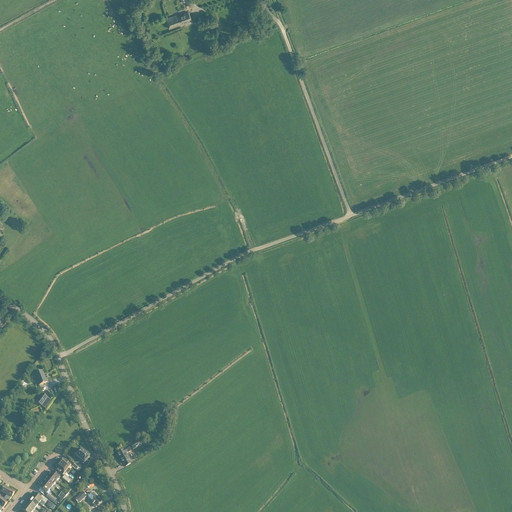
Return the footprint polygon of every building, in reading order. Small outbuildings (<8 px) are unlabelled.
[(179,14),(166,19),(169,28),(192,20),(189,12),(179,15),(179,14)] [(42,371),(35,374),(39,386),(47,383),(42,371)] [(42,394),(36,402),(41,406),(42,406),(46,400),(48,398),(42,394)] [(133,450),(142,445),(139,441),(130,446),(133,450)] [(126,467),(131,464),(129,461),(129,460),(126,454),(130,451),(127,445),(123,448),(124,450),(117,454),(123,464),(124,464),(126,467)] [(75,456),(84,463),(83,464),(85,466),(84,467),(87,470),(91,464),(88,462),(86,461),(90,457),(90,456),(89,456),(81,449),(80,449),(80,450),(79,449),(76,452),(77,453),(75,455),(75,456)] [(61,461),(59,464),(69,472),(71,470),(68,469),(71,466),(68,463),(65,461),(63,459),(61,462),(61,461)] [(69,472),(59,464),(57,466),(55,469),(58,471),(60,473),(63,475),(65,472),(68,474),(69,472)] [(51,474),(49,476),(56,482),(60,478),(53,472),(51,474)] [(49,476),(46,480),(53,486),(56,482),(49,476)] [(46,480),(43,484),(50,490),(53,486),(46,480)] [(43,484),(42,484),(41,486),(39,488),(46,494),(50,490),(43,484)] [(3,500),(7,503),(12,498),(15,492),(4,487),(1,492),(7,495),(3,500)] [(78,497),(86,490),(84,487),(76,494),(78,497)] [(83,492),(75,499),(79,503),(87,496),(83,492)] [(88,498),(96,507),(102,502),(94,493),(88,498)] [(33,495),(31,498),(39,504),(41,501),(45,504),(48,500),(42,496),(40,498),(35,494),(34,496),(33,495)] [(46,497),(54,503),(56,501),(48,495),(46,497)] [(36,508),(39,504),(31,498),(32,498),(29,502),(36,508)] [(25,506),(32,511),(36,508),(29,502),(25,506)]
